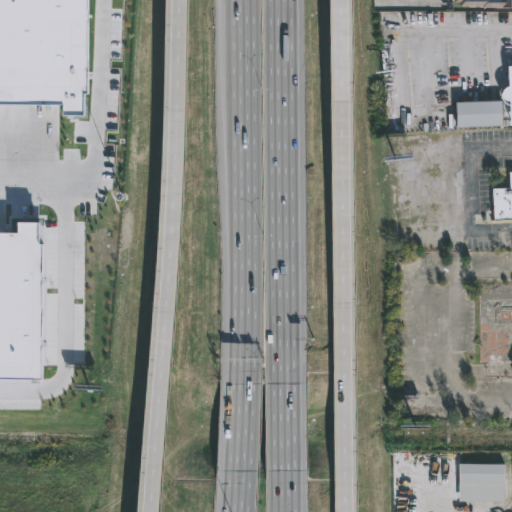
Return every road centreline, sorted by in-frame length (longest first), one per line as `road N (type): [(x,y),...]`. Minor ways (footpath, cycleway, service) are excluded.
road 1 (motorway): [(181,0),(153,511)]
road 2 (motorway): [(346,511),(343,0)]
road 3 (motorway): [(242,0),(245,383)]
road 4 (motorway): [(285,382),(281,0)]
